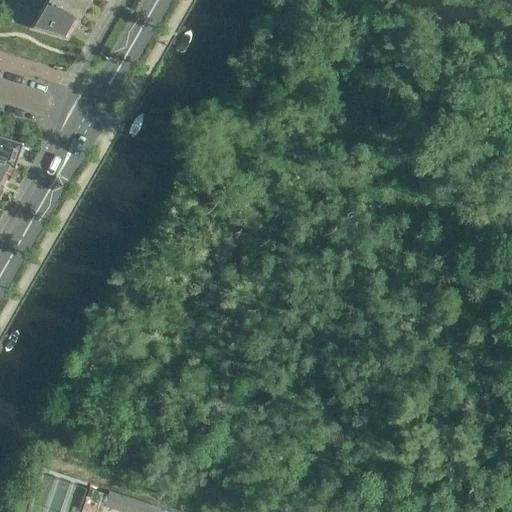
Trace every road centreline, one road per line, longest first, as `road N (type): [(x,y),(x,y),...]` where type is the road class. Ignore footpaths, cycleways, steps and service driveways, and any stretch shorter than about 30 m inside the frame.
road 1 (secondary): [(0,272),(87,117)]
road 2 (secondary): [(87,117),(155,0)]
